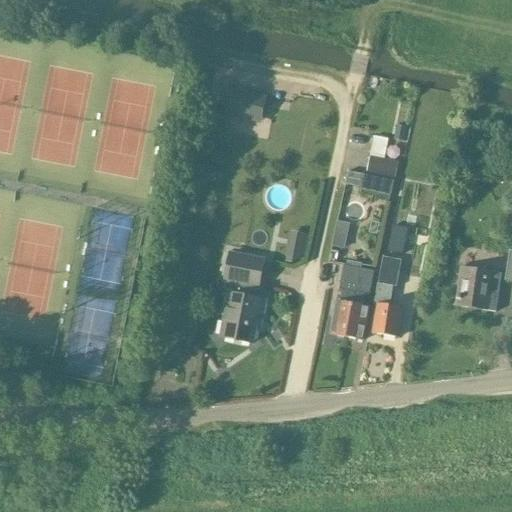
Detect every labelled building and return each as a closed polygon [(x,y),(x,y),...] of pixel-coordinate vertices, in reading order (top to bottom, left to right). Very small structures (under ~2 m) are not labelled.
[(226,90),(221,117),(260,125),(265,98),(226,90)] [(358,193),(359,189),(391,196),(398,162),(385,159),(388,141),(373,138),(365,176),(347,172),(344,190),(358,193)] [(267,178),(270,186),(277,183),(274,175),(267,178)] [(337,222),(332,247),(344,249),(349,225),(337,222)] [(393,226),(389,252),(403,254),(408,229),(393,226)] [(304,262),(305,233),(289,232),(287,261),(304,262)] [(230,294),(221,338),(253,344),(257,324),(258,317),(262,318),(265,301),(253,299),(255,288),(258,288),(264,261),(230,254),(225,281),(238,284),(235,296),(230,294)] [(383,257),(377,285),(374,305),(377,305),(373,334),(398,338),(402,309),(389,307),(392,287),(396,288),(401,261),(383,257)] [(330,335),(345,338),(361,268),(343,265),(337,300),(336,300),(330,335)] [(453,306),(495,312),(501,273),(459,267),(453,306)] [(373,270),(361,268),(345,338),(362,342),(369,306),(362,305),(364,294),(369,295),(373,270)]
